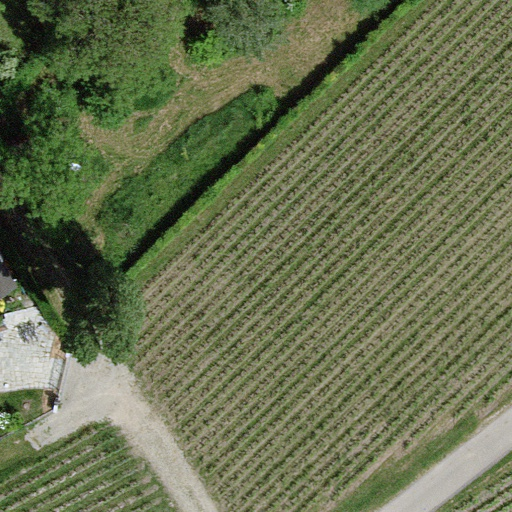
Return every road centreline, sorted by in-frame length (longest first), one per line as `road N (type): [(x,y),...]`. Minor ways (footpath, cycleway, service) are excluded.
road 1 (track): [(205,511),(147,424),(75,378),(11,369)]
road 2 (track): [(0,466),(114,403)]
road 3 (unclassified): [(413,511),(511,432)]
